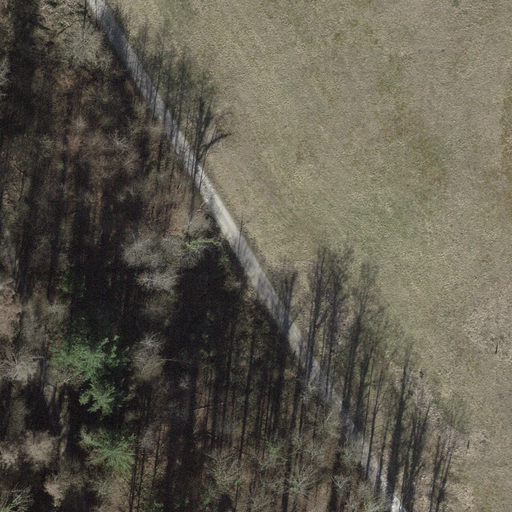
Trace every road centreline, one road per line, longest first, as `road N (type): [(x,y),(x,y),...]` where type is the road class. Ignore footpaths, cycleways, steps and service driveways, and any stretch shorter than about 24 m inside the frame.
road 1 (track): [(95,0),(400,511)]
road 2 (track): [(89,511),(0,223)]
